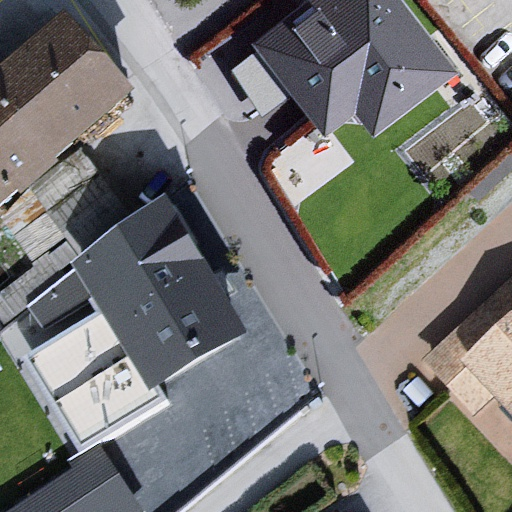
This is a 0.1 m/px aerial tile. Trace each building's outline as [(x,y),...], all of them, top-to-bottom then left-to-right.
[(313,0),(259,40),(322,127),(359,100),(372,118),(445,64),(397,0),(313,0)] [(0,106),(0,229),(135,107),(74,40),(0,106)] [(170,202),(31,309),(46,334),(95,304),(102,317),(28,362),(84,456),(165,407),(161,397),(254,344),(170,202)] [(511,284),(425,368),(476,422),(495,405),(511,422),(511,284)] [(141,511),(104,452),(18,511),(141,511)]
